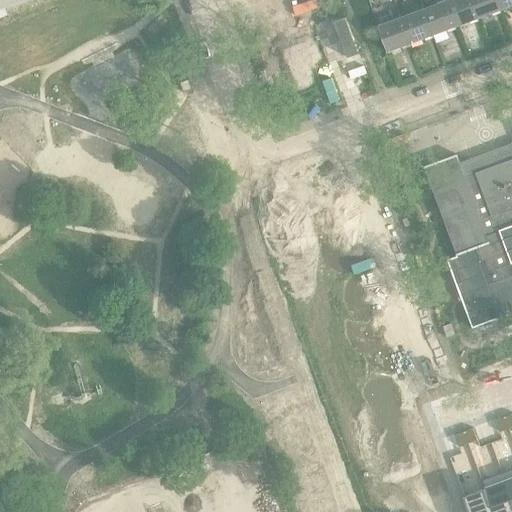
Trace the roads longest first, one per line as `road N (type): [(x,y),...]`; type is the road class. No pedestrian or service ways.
road 1 (residential): [(511,392),(445,416),(342,131)]
road 2 (residential): [(342,131),(511,68)]
road 3 (residential): [(342,131),(297,0)]
